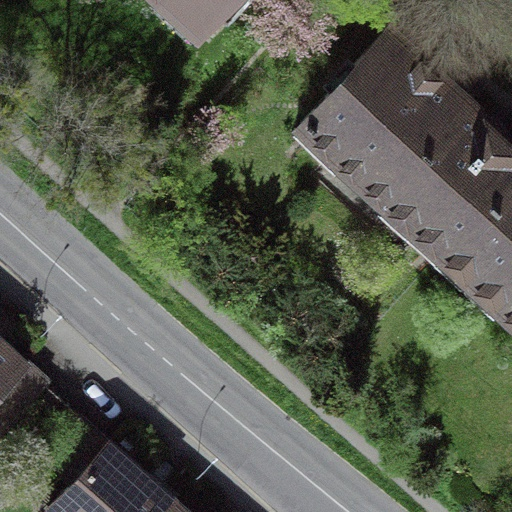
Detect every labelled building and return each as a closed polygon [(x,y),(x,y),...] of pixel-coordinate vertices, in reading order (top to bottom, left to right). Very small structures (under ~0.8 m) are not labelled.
[(164,0),(199,31),(227,0),(164,0)] [(441,251),(511,172),(511,137),(459,89),(388,25),(300,122),(441,251)] [(511,172),(441,251),(511,315),(511,172)] [(0,335),(0,416),(8,424),(48,380),(0,335)] [(65,511),(155,511),(173,493),(162,483),(150,472),(148,474),(82,414),(43,457),(70,482),(53,501),(65,511)] [(174,494),(173,493),(155,511),(190,511),(173,496),(174,494)]
